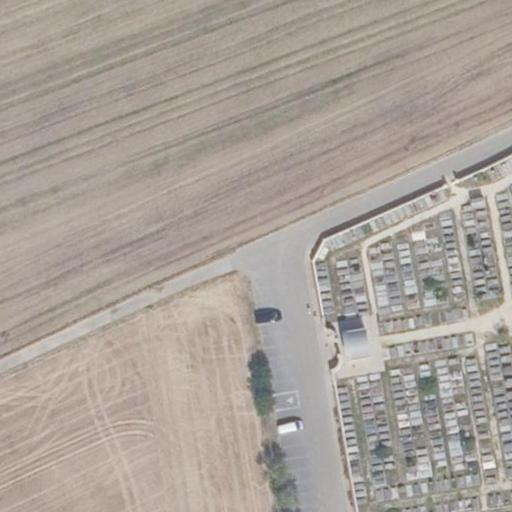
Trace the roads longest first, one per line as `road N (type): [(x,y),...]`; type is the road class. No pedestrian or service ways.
road 1 (track): [(283,237),(0,366)]
road 2 (residential): [(283,237),(335,511)]
road 3 (unclassified): [(511,132),(283,237)]
